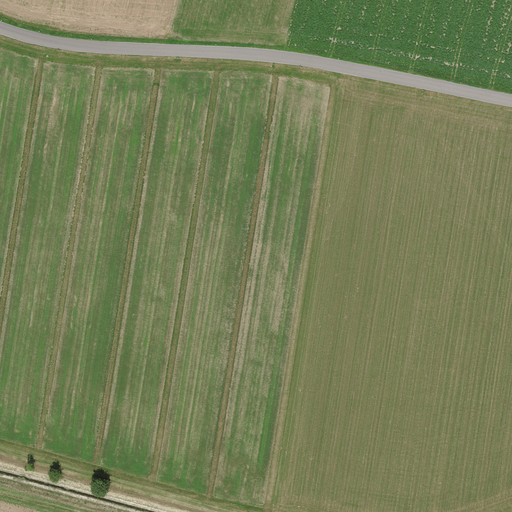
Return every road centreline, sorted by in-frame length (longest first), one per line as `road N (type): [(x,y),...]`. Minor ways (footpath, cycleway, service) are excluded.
road 1 (unclassified): [(511,100),(273,55),(108,48),(0,27)]
road 2 (track): [(232,511),(0,447)]
